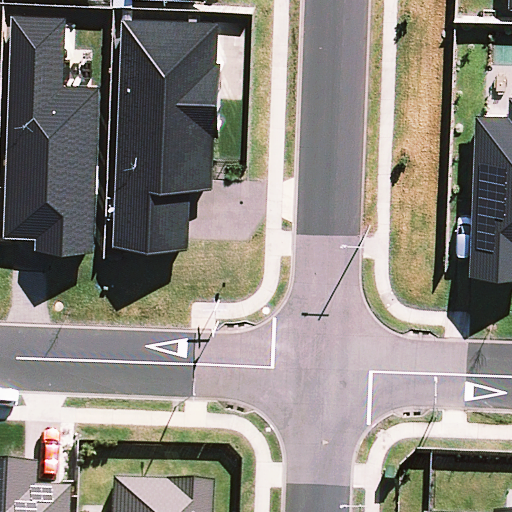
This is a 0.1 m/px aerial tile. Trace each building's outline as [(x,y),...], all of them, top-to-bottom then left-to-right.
[(72,9),(13,6),(5,229),(41,231),(41,244),(99,246),(105,77),(69,76),(72,9)] [(192,240),(195,180),(218,181),(225,15),(126,10),(116,237),(192,240)] [(511,88),(510,88),(509,108),(477,106),(471,265),(511,266),(511,88)] [(31,462),(0,460),(0,511),(66,511),(67,487),(30,486),(31,462)] [(208,511),(209,481),(106,478),(104,511),(208,511)]
